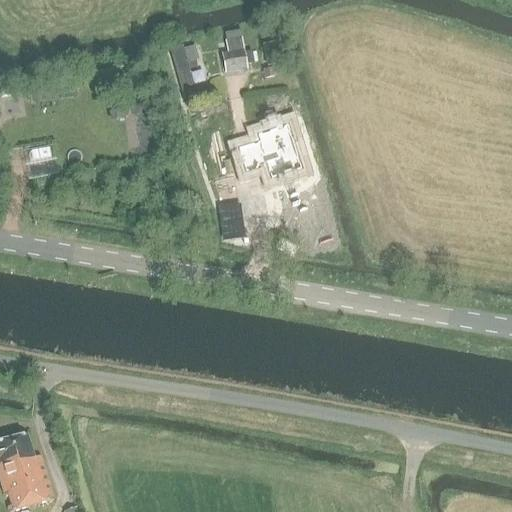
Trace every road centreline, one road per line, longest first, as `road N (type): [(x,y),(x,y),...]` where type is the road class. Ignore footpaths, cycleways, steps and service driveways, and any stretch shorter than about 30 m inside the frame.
road 1 (unclassified): [(511,453),(0,362)]
road 2 (tertiary): [(511,327),(0,241)]
